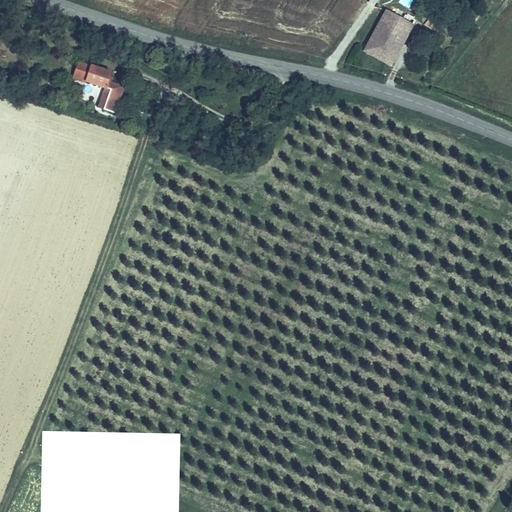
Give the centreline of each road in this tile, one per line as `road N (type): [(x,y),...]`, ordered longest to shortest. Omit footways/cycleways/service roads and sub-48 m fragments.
road 1 (tertiary): [(511,139),(354,84),(45,0)]
road 2 (track): [(2,511),(116,232),(164,84)]
